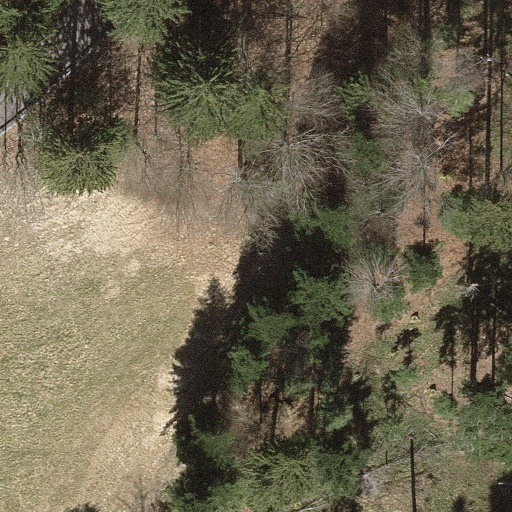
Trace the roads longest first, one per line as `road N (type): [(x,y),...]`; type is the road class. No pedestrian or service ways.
road 1 (track): [(137,511),(379,45),(385,0)]
road 2 (residential): [(106,0),(0,107)]
